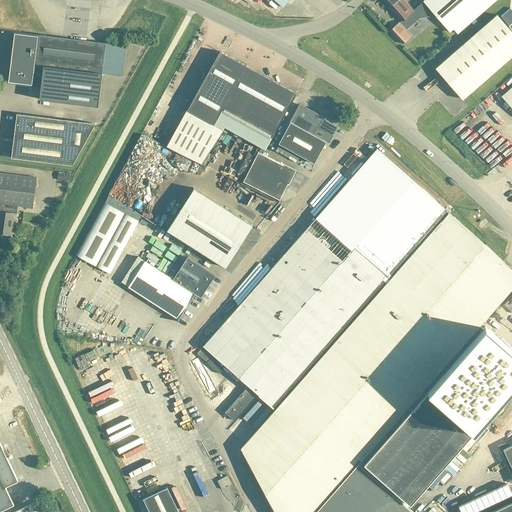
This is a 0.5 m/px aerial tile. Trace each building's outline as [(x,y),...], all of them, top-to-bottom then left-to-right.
[(381,0),(401,22),(413,11),(403,0),(381,0)] [(425,0),(421,4),(431,15),(432,14),(449,33),(487,0),(425,0)] [(511,56),(511,34),(496,16),(436,69),(462,100),(511,56)] [(402,45),(411,36),(398,22),(389,31),(402,45)] [(16,36),(10,81),(40,84),(38,99),(97,106),(101,74),(122,76),(125,47),(105,44),(35,35),(35,38),(16,36)] [(219,52),(187,111),(222,130),(223,128),(265,150),(278,125),(295,93),(245,67),(219,52)] [(173,88),(179,89),(176,98),(187,101),(192,80),(175,76),(173,88)] [(511,87),(501,97),(511,109),(511,87)] [(290,123),(321,140),(330,124),(319,118),(320,117),(299,106),(290,123)] [(222,130),(187,111),(184,115),(166,147),(201,164),(223,130),(222,130)] [(16,114),(10,159),(72,166),(95,124),(16,114)] [(314,164),(325,143),(321,140),(290,123),(278,145),(314,164)] [(160,146),(165,148),(170,136),(165,134),(160,146)] [(493,139),(481,149),(496,167),(511,153),(511,136),(499,147),(493,139)] [(359,463),(511,289),(511,271),(485,245),(448,213),(376,150),(203,347),(248,386),(224,413),(233,421),(257,394),(258,395),(258,396),(274,410),(240,449),(274,511),(411,511),(358,465),(359,463)] [(279,201),(292,175),(291,170),(257,153),(242,182),(279,201)] [(16,215),(17,206),(32,208),(36,179),(0,173),(0,234),(11,236),(13,214),(16,215)] [(252,227),(193,189),(167,231),(226,269),(252,227)] [(138,221),(105,203),(76,256),(109,274),(138,221)] [(154,248),(146,260),(156,265),(163,253),(154,248)] [(187,259),(173,281),(144,262),(128,287),(178,320),(195,294),(192,293),(195,289),(201,293),(212,275),(187,259)] [(205,362),(210,357),(201,349),(196,354),(205,362)] [(218,374),(224,368),(212,358),(206,364),(218,374)] [(425,392),(362,464),(408,505),(472,433),(425,392)] [(0,511),(13,505),(5,487),(17,481),(0,444),(0,511)] [(511,445),(502,450),(511,469),(511,445)] [(231,485),(226,477),(217,482),(222,490),(231,485)] [(177,511),(166,488),(142,499),(148,511),(177,511)] [(41,511),(36,502),(29,505),(14,511),(41,511)] [(511,511),(511,502),(491,511),(511,511)]
